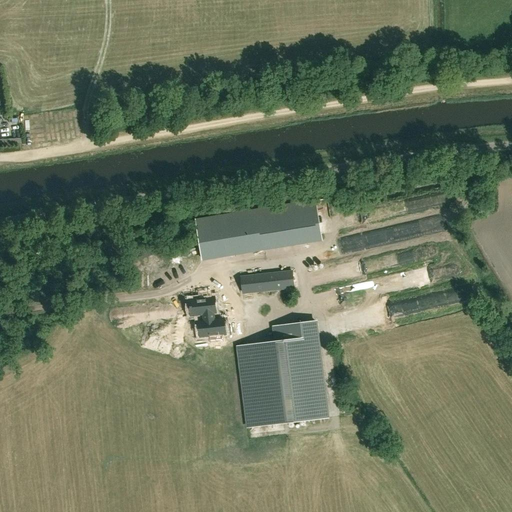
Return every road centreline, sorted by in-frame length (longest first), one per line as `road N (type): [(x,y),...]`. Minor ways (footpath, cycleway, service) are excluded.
road 1 (unclassified): [(511,145),(0,222)]
road 2 (track): [(0,157),(446,88)]
road 3 (unknown): [(105,0),(81,146)]
